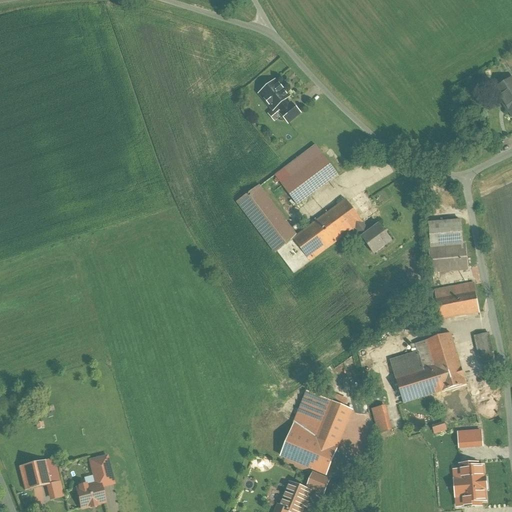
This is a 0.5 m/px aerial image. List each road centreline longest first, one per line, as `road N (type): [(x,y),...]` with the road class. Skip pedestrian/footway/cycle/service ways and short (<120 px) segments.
road 1 (unclassified): [(156,0),(266,34),(406,166),(465,176)]
road 2 (unclassified): [(511,436),(465,176)]
